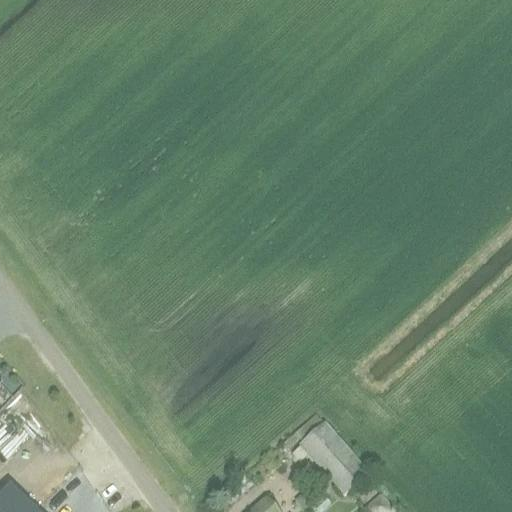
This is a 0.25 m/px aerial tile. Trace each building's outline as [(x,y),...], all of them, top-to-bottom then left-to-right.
[(315,416),(294,435),(299,441),(302,444),(298,447),(307,457),(342,497),(368,474),(324,424),(323,425),(315,416)] [(230,485),(240,496),(262,476),(252,464),(230,485)] [(35,511),(8,486),(0,494),(0,511),(35,511)] [(395,511),(383,498),(368,511),(395,511)] [(251,511),(276,511),(266,500),(251,511)]
